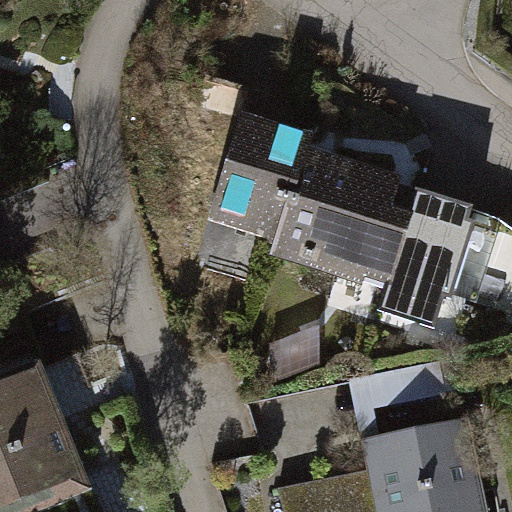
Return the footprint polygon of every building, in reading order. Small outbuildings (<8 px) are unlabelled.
[(312,129),(244,108),(207,221),(277,245),(307,146),(312,129)] [(402,175),(307,146),(277,245),(275,257),(360,284),(363,273),(394,282),(412,209),(394,204),(402,175)] [(420,186),(412,209),(394,282),(386,309),(438,326),(448,294),(454,296),(477,221),(471,219),(476,205),(420,186)] [(49,372),(0,392),(0,511),(46,511),(98,491),(49,372)] [(489,511),(471,421),(363,445),(370,475),(379,511),(489,511)] [(379,511),(370,475),(284,491),(287,511),(379,511)]
